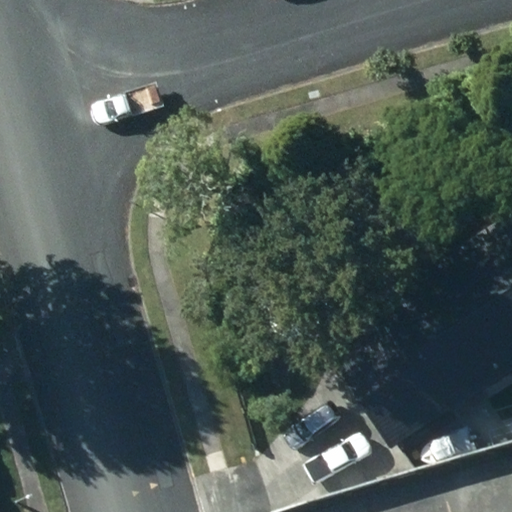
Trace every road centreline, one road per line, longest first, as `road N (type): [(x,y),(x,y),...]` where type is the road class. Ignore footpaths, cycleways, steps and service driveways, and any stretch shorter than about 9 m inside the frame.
road 1 (residential): [(15,107),(128,511)]
road 2 (residential): [(15,107),(391,0)]
